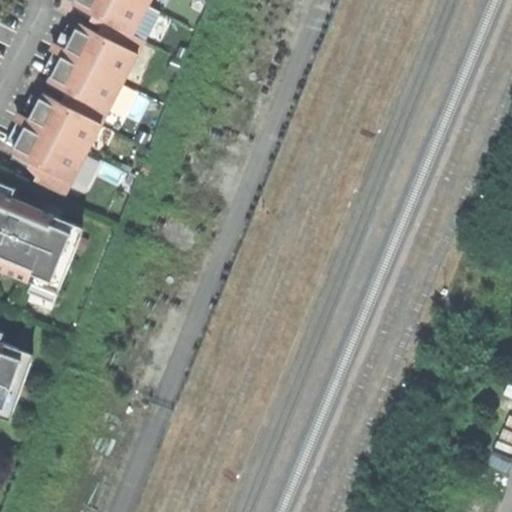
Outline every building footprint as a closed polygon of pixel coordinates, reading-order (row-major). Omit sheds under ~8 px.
[(14,148),(9,157),(38,172),(34,179),(35,180),(64,195),(73,179),(87,152),(102,124),(108,111),(123,83),(139,53),(145,40),(133,33),(148,4),(150,0),(75,0),(74,3),(114,24),(108,37),(79,22),(69,41),(67,46),(62,55),(58,63),(49,80),(78,96),(71,108),(42,93),(33,112),(30,117),(26,125),(16,144),(14,148)] [(0,181),(0,192),(12,197),(16,188),(0,181)] [(0,268),(33,282),(58,292),(82,233),(38,215),(41,209),(12,197),(0,192),(0,268)] [(55,302),(58,292),(33,282),(29,291),(55,302)] [(0,408),(13,413),(33,359),(17,353),(19,348),(1,342),(0,341),(0,408)]
